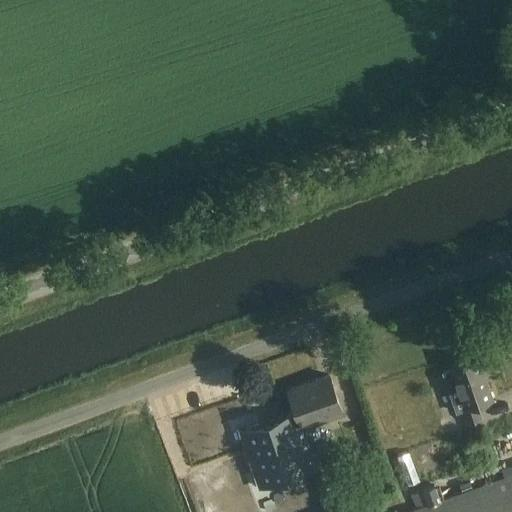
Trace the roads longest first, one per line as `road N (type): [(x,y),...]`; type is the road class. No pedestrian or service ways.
road 1 (unclassified): [(511,256),(0,442)]
road 2 (unclassified): [(0,299),(511,116)]
